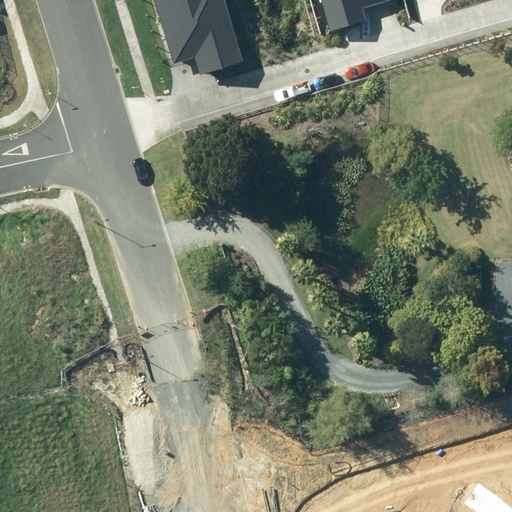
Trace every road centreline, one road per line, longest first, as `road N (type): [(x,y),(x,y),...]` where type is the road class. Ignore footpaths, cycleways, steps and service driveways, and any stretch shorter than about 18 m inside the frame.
road 1 (residential): [(511,9),(160,117),(106,142)]
road 2 (tertiary): [(106,142),(203,511)]
road 3 (tertiary): [(60,0),(106,142)]
